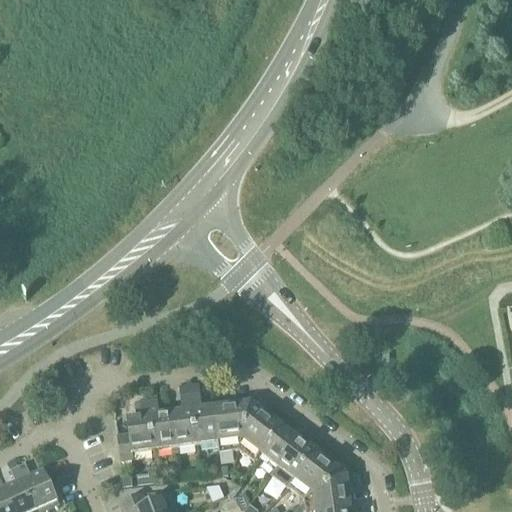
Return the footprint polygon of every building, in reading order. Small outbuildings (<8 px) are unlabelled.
[(200,398),(190,399),(196,448),(200,447),(201,453),(219,451),(218,445),(214,410),(202,412),(200,398)] [(196,448),(190,399),(181,400),(183,414),(171,416),(175,451),(196,448)] [(241,407),(214,410),(218,445),(219,451),(220,455),(239,453),(253,399),(240,401),(241,407)] [(261,457),(281,428),(261,412),(264,408),(253,399),(239,453),(254,465),(261,457)] [(175,451),(171,416),(159,418),(158,403),(147,405),(154,454),(175,451)] [(154,454),(147,405),(138,406),(140,420),(128,422),(130,437),(118,439),(121,464),(134,463),(133,457),(154,454)] [(261,457),(277,469),(302,436),(297,432),(293,437),(281,428),(261,457)] [(270,478),(288,491),(316,455),(305,446),(309,442),(302,436),(277,469),(270,478)] [(288,491),(304,503),(351,475),(341,467),(337,471),(316,455),(288,491)] [(19,470),(37,511),(49,511),(60,508),(44,473),(31,478),(26,467),(19,470)] [(37,511),(19,470),(11,473),(16,485),(4,490),(13,511),(37,511)] [(304,511),(350,511),(348,489),(353,489),(351,475),(304,503),(304,511)] [(0,511),(13,511),(4,490),(0,492),(0,511)] [(178,511),(172,498),(148,508),(144,497),(120,507),(121,511),(178,511)] [(233,511),(242,511),(238,501),(230,504),(233,511)]
